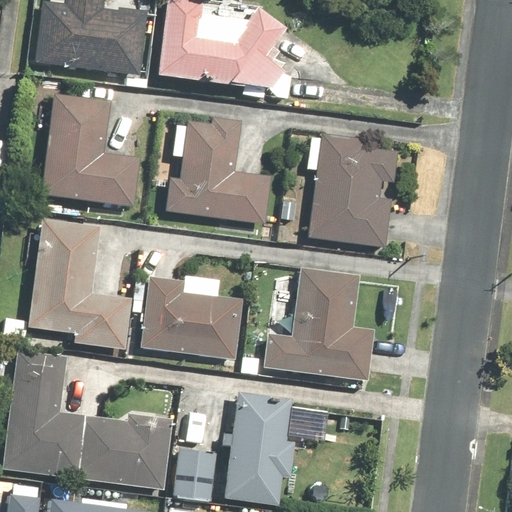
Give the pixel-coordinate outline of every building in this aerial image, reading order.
[(107,10),(108,0),(52,0),(52,3),(42,2),(36,65),(147,75),(153,14),(107,10)] [(207,17),(208,0),(168,0),(162,76),(246,83),(245,98),(290,102),(292,76),(273,55),(290,30),(265,6),(252,21),(207,17)] [(139,208),(143,158),(109,155),(113,101),(53,96),(44,199),(139,208)] [(239,171),(245,122),(215,119),(214,124),(190,121),(189,126),(179,125),(175,157),(184,158),(181,179),(168,177),(164,213),(270,225),(275,175),(239,171)] [(0,178),(11,179),(14,142),(5,142),(5,136),(0,135),(0,178)] [(378,146),(365,145),(366,140),(323,135),(322,138),(314,137),(310,170),(319,171),(312,238),(390,247),(395,200),(382,198),(383,182),(397,184),(400,153),(378,150),(378,146)] [(39,218),(24,323),(121,337),(127,298),(92,293),(101,227),(39,218)] [(358,327),(364,276),(302,269),(294,337),(271,334),(267,369),(373,381),(379,330),(358,327)] [(219,285),(153,277),(144,349),(239,360),(246,300),(217,296),(219,285)] [(63,413),(70,357),(20,351),(6,472),(169,492),(178,420),(131,414),(130,421),(63,413)] [(237,393),(234,432),(223,431),(221,450),(232,451),(227,502),(283,507),(285,480),(295,481),(298,443),(326,446),(328,421),(294,418),(295,398),(237,393)] [(216,503),(218,451),(178,449),(175,501),(216,503)] [(0,502),(0,511),(29,511),(33,485),(11,481),(9,494),(2,493),(0,502)] [(46,497),(43,511),(102,511),(104,497),(77,492),(75,502),(46,497)] [(144,511),(130,510),(132,500),(104,497),(102,511),(144,511)]
